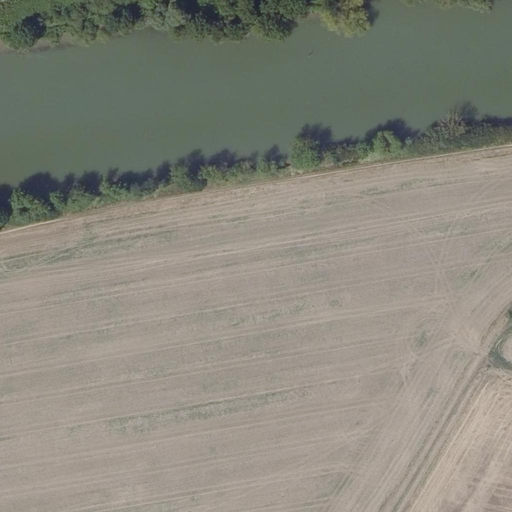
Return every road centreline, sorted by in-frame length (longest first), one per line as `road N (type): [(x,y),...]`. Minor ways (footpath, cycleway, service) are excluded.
road 1 (track): [(511,136),(0,226)]
road 2 (track): [(385,511),(469,374),(490,368)]
